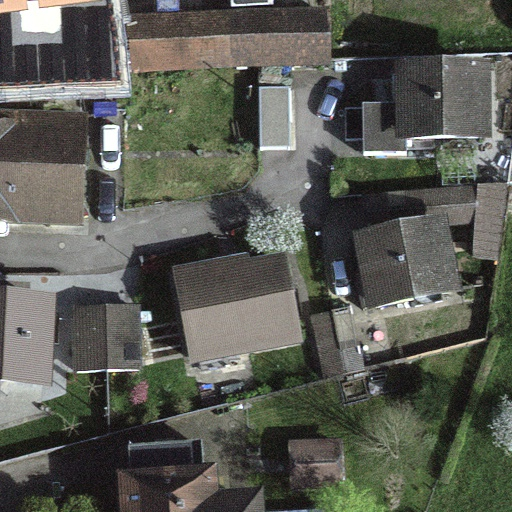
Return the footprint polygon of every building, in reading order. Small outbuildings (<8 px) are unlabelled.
[(0,0),(0,99),(57,97),(54,76),(324,66),(323,20),(108,27),(104,0),(85,3),(84,0),(0,0)] [(389,109),(400,109),(401,142),(477,141),(477,76),(400,77),(400,85),(388,85),(389,109)] [(286,100),(254,101),(256,156),(288,155),(286,100)] [(0,134),(0,219),(72,223),(76,137),(0,134)] [(476,193),(416,199),(430,230),(479,225),(476,193)] [(434,232),(431,232),(347,250),(359,313),(447,296),(434,232)] [(293,344),(279,268),(212,281),(211,274),(174,281),(189,363),(293,344)] [(0,384),(39,386),(42,311),(0,308),(0,384)] [(73,376),(135,373),(133,313),(119,313),(91,314),(71,315),(73,376)] [(128,490),(124,491),(125,511),(247,511),(248,510),(225,511),(204,511),(203,485),(199,486),(196,449),(126,454),(128,490)] [(335,451),(293,452),(294,487),(336,486),(335,451)]
